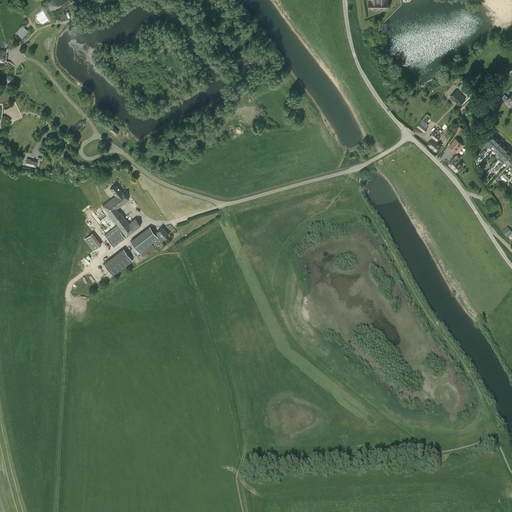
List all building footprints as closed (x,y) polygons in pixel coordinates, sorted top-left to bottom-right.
[(386,0),(371,0),(371,8),(387,8),(386,0)] [(22,38),(28,32),(23,26),(17,33),(22,38)] [(13,77),(10,74),(6,76),(5,81),(9,83),(13,82),(13,77)] [(463,81),(458,86),(469,97),(475,92),(463,81)] [(457,90),(452,97),(461,104),(466,98),(457,90)] [(419,124),(417,126),(418,126),(417,127),(424,133),(427,129),(426,128),(428,125),(422,120),(419,124)] [(118,133),(112,127),(109,130),(116,136),(118,133)] [(436,141),(442,133),(436,129),(430,136),(433,138),(427,144),(436,151),(441,145),(436,141)] [(489,147),(497,139),(495,136),(496,135),(492,131),(488,136),(490,138),(485,143),(489,147)] [(55,137),(47,142),(50,148),(58,143),(55,137)] [(455,138),(448,146),(455,152),(462,143),(455,138)] [(497,139),(489,147),(493,150),(502,140),(501,139),(499,141),(497,139)] [(502,140),(493,150),(497,154),(504,146),(502,144),(504,142),(502,140)] [(504,146),(497,154),(500,157),(510,148),(508,146),(507,148),(504,146)] [(510,148),(500,157),(504,161),(511,153),(510,151),(511,149),(510,148)] [(456,172),(463,164),(458,160),(460,158),(456,154),(455,156),(448,164),(456,172)] [(484,157),(482,156),(481,155),(476,161),(478,163),(484,157)] [(27,158),(27,159),(25,164),(36,167),(37,161),(30,160),(31,159),(27,158)] [(141,225),(135,218),(129,223),(117,208),(129,199),(122,191),(116,184),(110,189),(115,196),(103,205),(118,225),(104,235),(113,246),(141,225)] [(159,238),(150,226),(130,241),(142,257),(154,248),(152,244),(159,238)] [(511,232),(511,231),(508,226),(502,231),(507,237),(511,234),(511,233),(511,232)] [(164,238),(168,234),(162,227),(157,231),(155,233),(159,238),(158,239),(161,242),(165,238),(164,238)] [(92,233),(84,239),(93,251),(101,245),(92,233)] [(101,247),(96,251),(99,256),(105,252),(101,247)] [(132,260),(123,248),(103,263),(112,275),(132,260)] [(94,252),(78,261),(81,267),(97,258),(94,252)]
